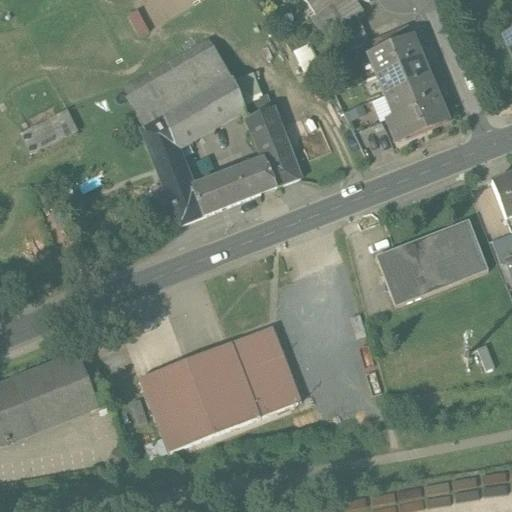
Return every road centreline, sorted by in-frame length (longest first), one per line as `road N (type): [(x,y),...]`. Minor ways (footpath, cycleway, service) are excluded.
road 1 (residential): [(485,149),(0,342)]
road 2 (residential): [(405,0),(426,17),(485,149)]
road 3 (track): [(0,185),(123,125)]
